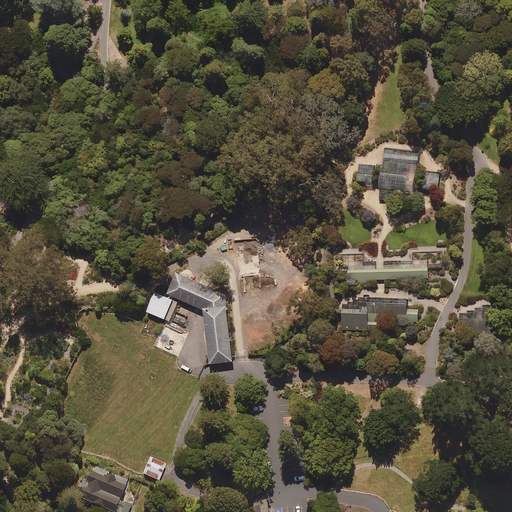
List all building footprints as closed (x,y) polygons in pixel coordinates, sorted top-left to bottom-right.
[(366,187),(366,184),(381,185),(379,200),(398,202),(399,195),(414,196),(415,189),(438,192),(440,173),(417,171),(419,153),(385,149),(383,167),(359,164),(357,186),(366,187)] [(373,283),(373,279),(381,279),(406,279),(406,281),(421,281),(420,277),(429,277),(429,268),(444,268),(444,251),(413,251),(413,261),(385,261),(385,268),(380,268),(376,269),(376,261),(364,261),(364,253),(333,254),(334,280),(358,279),(358,283),(373,283)] [(230,298),(181,276),(172,296),(208,315),(213,366),(236,364),(230,298)] [(180,304),(158,294),(150,313),(172,323),(180,304)] [(363,297),(358,297),(358,299),(353,299),(353,301),(349,301),(348,304),(344,303),(342,328),(382,331),(382,320),(399,320),(399,323),(413,324),(414,320),(418,321),(419,309),(408,308),(409,298),(364,296),(363,297)] [(477,309),(477,312),(469,311),(469,314),(461,314),(460,334),(490,335),(492,306),(484,306),(484,309),(477,309)] [(167,466),(151,459),(144,476),(161,482),(167,466)] [(129,482),(94,469),(88,484),(85,482),(82,489),(86,491),(82,501),(109,511),(130,511),(132,506),(121,502),(129,482)] [(267,511),(266,499),(253,501),(254,511),(267,511)]
